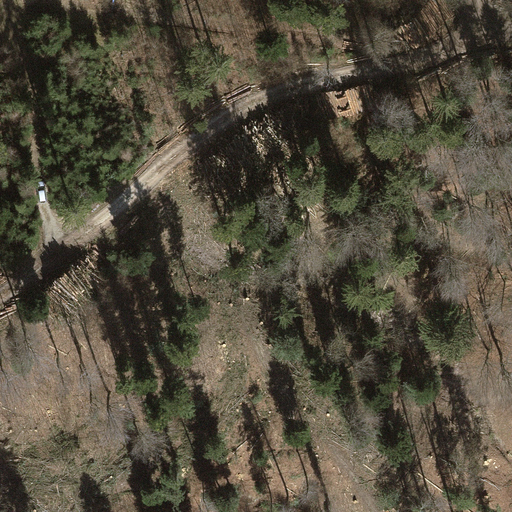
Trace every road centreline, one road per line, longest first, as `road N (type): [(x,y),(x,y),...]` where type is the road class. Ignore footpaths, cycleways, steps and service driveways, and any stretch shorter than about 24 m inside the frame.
road 1 (track): [(477,0),(477,20),(450,47),(263,101),(195,141),(0,294)]
road 2 (track): [(72,0),(106,13),(274,30),(420,59)]
road 3 (track): [(56,256),(28,72),(5,0)]
